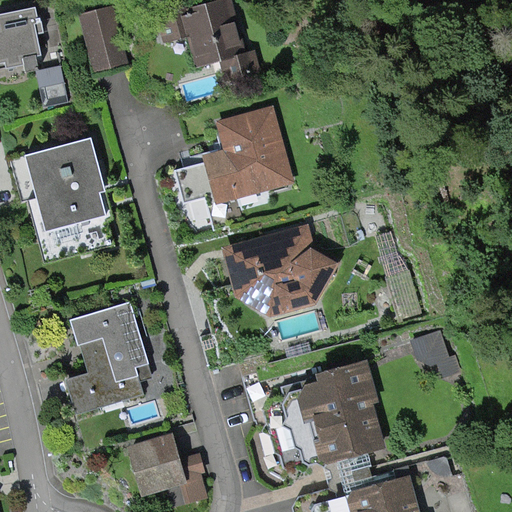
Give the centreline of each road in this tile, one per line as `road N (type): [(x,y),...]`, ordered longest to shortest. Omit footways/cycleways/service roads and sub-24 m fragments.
road 1 (residential): [(225,511),(224,475),(118,104)]
road 2 (residential): [(0,335),(37,511)]
